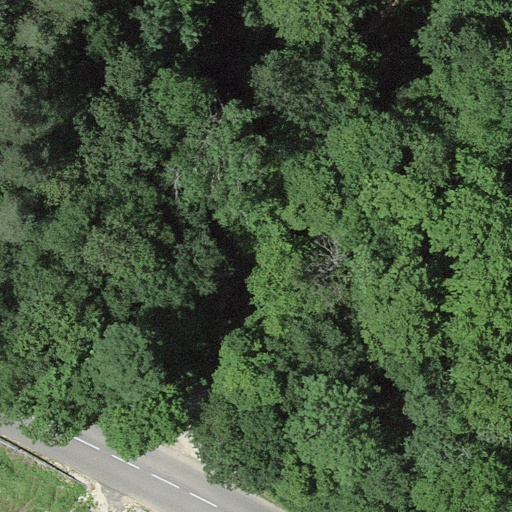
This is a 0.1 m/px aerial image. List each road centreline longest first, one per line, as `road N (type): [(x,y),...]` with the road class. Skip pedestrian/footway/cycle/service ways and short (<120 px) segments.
road 1 (track): [(171,482),(257,293),(347,63),(391,0)]
road 2 (secondary): [(0,400),(228,511)]
